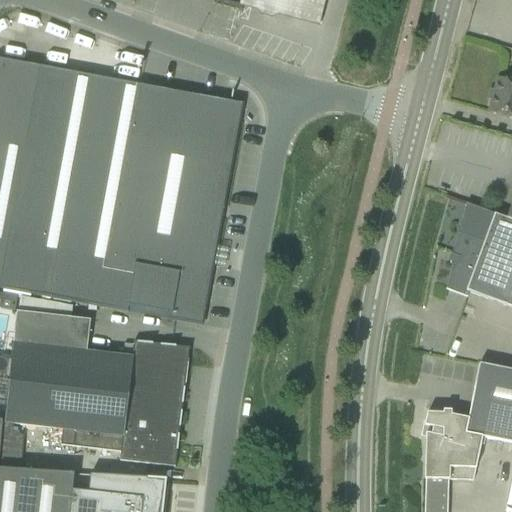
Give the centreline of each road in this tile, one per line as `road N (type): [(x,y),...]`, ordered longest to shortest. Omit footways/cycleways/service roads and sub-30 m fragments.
road 1 (unclassified): [(210,511),(224,378),(282,86)]
road 2 (tertiary): [(360,511),(361,387),(371,317),(421,104)]
road 3 (unclassified): [(282,86),(42,0)]
road 4 (unclassified): [(421,104),(282,86)]
